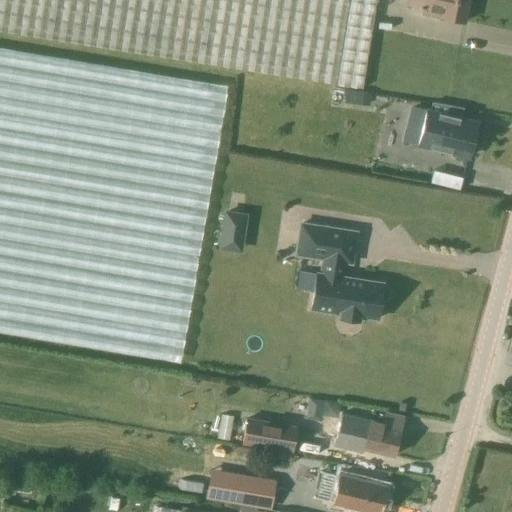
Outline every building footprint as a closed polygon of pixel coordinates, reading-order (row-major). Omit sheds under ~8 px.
[(0,0),(0,31),(363,89),(376,0),(0,0)] [(464,23),(469,0),(407,0),(406,5),(422,9),(421,13),(464,23)] [(427,110),(418,144),(469,157),(478,123),(427,110)] [(244,251),(250,213),(226,209),(220,248),(244,251)] [(378,319),(381,302),(386,300),(388,295),(387,290),(383,287),(384,284),(343,277),(346,262),(352,263),(357,232),(302,224),(297,254),(325,258),(322,274),(317,273),(312,308),(341,313),(341,318),(359,321),(360,316),(378,319)] [(343,427),(340,442),(347,444),(395,455),(400,431),(382,427),(383,423),(346,414),(343,427)] [(297,427),(248,419),(243,443),(293,451),(297,427)] [(340,475),(324,472),(318,499),(333,503),(333,505),(361,511),(381,511),(388,485),(341,473),(340,475)] [(241,476),(236,502),(271,508),(276,482),(241,476)]
